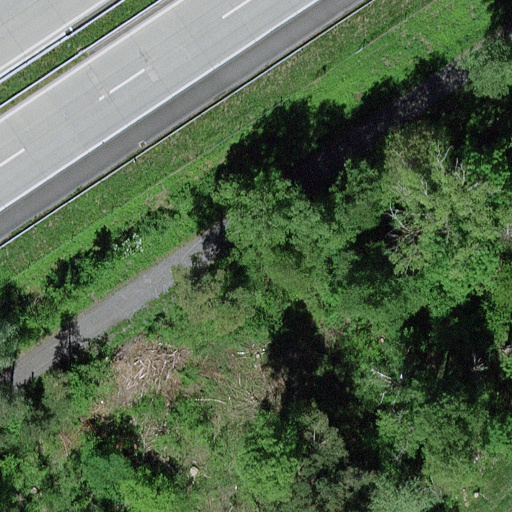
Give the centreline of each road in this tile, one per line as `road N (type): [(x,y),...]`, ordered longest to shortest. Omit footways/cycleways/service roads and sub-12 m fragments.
road 1 (track): [(511,42),(0,394)]
road 2 (motorway): [(0,164),(243,0)]
